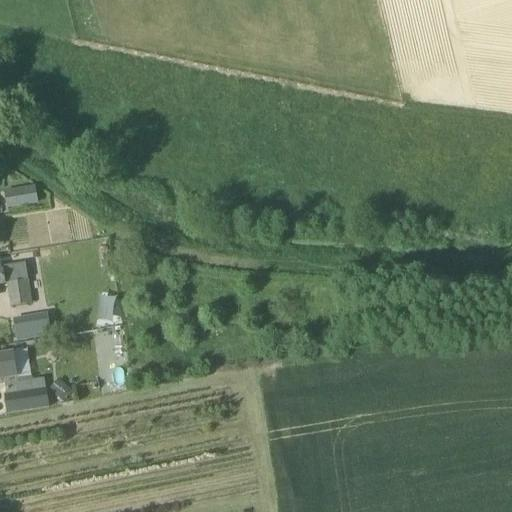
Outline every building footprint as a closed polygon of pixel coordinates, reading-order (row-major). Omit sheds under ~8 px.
[(16,190),(4,192),(7,210),(19,208),(16,190)] [(32,305),(27,272),(26,269),(3,273),(3,272),(0,272),(0,285),(8,285),(12,308),(32,305)] [(18,383),(13,354),(0,356),(0,380),(4,380),(5,386),(18,383)] [(62,384),(54,393),(64,402),(72,393),(62,384)] [(47,390),(6,397),(8,414),(50,407),(47,390)]
